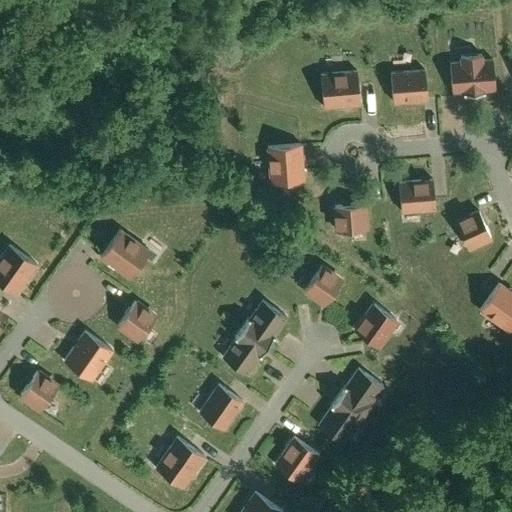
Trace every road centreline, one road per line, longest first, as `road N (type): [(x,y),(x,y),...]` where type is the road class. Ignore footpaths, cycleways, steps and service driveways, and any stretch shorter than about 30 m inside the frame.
road 1 (residential): [(325,324),(199,511)]
road 2 (residential): [(161,511),(43,435)]
road 3 (residential): [(368,162),(356,170),(336,163),(334,133),(351,124),(368,130),(375,146)]
